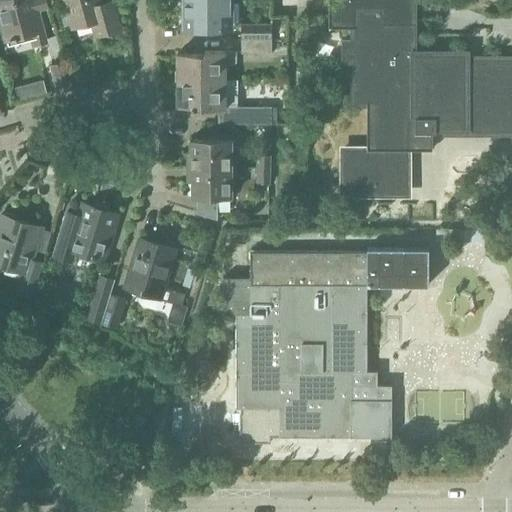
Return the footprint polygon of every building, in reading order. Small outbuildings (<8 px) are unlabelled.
[(33,44),(47,40),(35,0),(0,0),(0,15),(7,38),(30,32),(33,44)] [(65,0),(72,25),(92,20),(96,35),(122,28),(114,1),(100,5),(98,0),(65,0)] [(231,0),(191,0),(184,0),(184,28),(232,28),(231,0)] [(511,132),(511,58),(465,58),(465,54),(417,54),(416,0),(328,0),(329,27),(350,27),(350,39),(341,39),(341,63),(350,63),(350,107),(367,107),(367,148),(344,148),(344,193),(408,194),(408,150),(433,150),(433,132),(511,132)] [(242,23),(242,40),(271,40),(271,23),(242,23)] [(271,53),(271,40),(242,40),(242,53),(271,53)] [(178,53),(178,80),(226,80),(226,64),(233,64),(236,61),(236,50),(204,50),(204,53),(178,53)] [(58,91),(63,90),(71,88),(64,60),(51,64),(58,91)] [(226,95),(226,80),(178,80),(178,106),(204,106),(204,109),(218,109),(218,123),(241,123),(241,120),(271,120),(271,106),(232,106),(232,95),(226,95)] [(187,168),(192,167),(232,167),(232,135),(211,135),(211,139),(189,139),(190,152),(187,152),(187,168)] [(258,154),(258,166),(269,166),(269,154),(258,154)] [(269,178),(269,166),(258,166),(258,178),(269,178)] [(192,196),(197,196),(213,196),(213,199),(233,199),(232,167),(192,167),(192,196)] [(52,255),(63,258),(73,261),(76,252),(104,260),(119,213),(84,202),(80,214),(66,210),(52,255)] [(31,258),(34,249),(44,252),(50,231),(41,228),(41,227),(3,215),(0,223),(0,250),(4,252),(1,263),(23,270),(16,293),(31,298),(43,261),(31,258)] [(484,241),(484,229),(436,229),(436,241),(484,241)] [(175,249),(140,238),(125,285),(160,296),(175,249)] [(366,374),(366,372),(367,288),(430,289),(430,252),(369,251),(369,255),(252,253),(251,277),(224,277),(224,313),(237,313),(235,407),(240,407),(239,442),(270,442),(270,436),(391,437),(391,387),(377,386),(377,374),(366,374)] [(188,268),(183,284),(190,286),(191,283),(194,284),(196,275),(193,274),(195,270),(188,268)] [(115,279),(99,274),(85,317),(102,323),(110,294),(115,279)] [(126,298),(110,294),(102,323),(116,327),(126,298)] [(182,419),(182,408),(173,408),(173,419),(182,419)]
